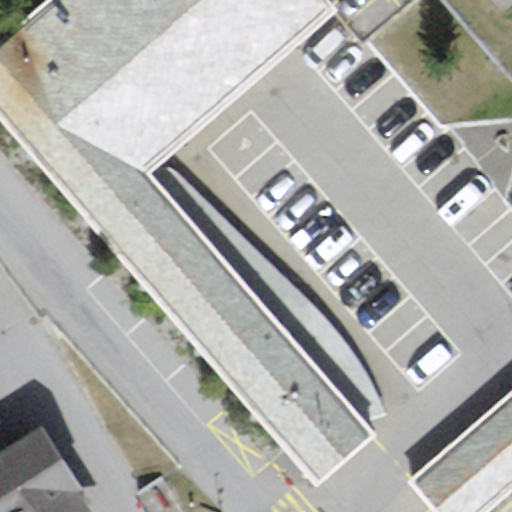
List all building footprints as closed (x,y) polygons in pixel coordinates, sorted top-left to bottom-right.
[(35,0),(0,30),(0,117),(86,218),(140,172),(329,11),(319,0),(35,0)] [(364,431),(140,172),(86,218),(310,478),(364,431)] [(511,397),(412,486),(434,511),(467,511),(511,473),(511,397)] [(0,400),(0,511),(83,511),(27,428),(20,433),(0,400)] [(147,487),(139,492),(151,511),(189,511),(166,475),(147,487)]
